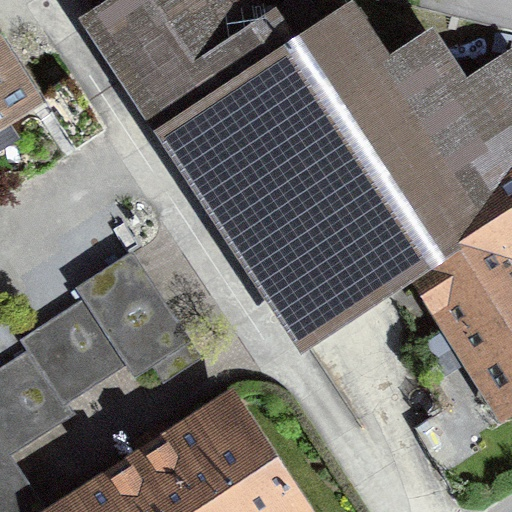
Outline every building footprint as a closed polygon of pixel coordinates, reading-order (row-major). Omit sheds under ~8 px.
[(511,261),(464,188),(511,156),(511,63),(509,58),(459,90),(424,38),(372,72),(341,24),(326,34),(305,1),(299,2),(273,19),(271,16),(242,34),(219,0),(125,0),(96,19),(305,338),(408,271),(420,289),(432,281),(509,398),(511,395),(511,261)] [(0,198),(66,156),(0,54),(0,198)] [(511,156),(464,188),(511,261),(511,156)] [(187,341),(131,254),(78,288),(86,299),(21,340),(29,351),(0,369),(0,448),(12,466),(0,473),(0,511),(42,511),(6,456),(71,414),(63,402),(126,362),(135,375),(187,341)] [(298,511),(229,406),(66,511),(298,511)]
